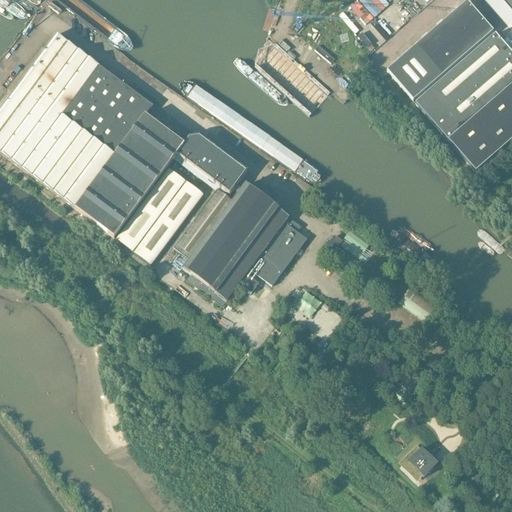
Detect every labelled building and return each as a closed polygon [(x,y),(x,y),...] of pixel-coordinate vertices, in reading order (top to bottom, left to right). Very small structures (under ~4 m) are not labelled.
[(511,0),(498,0),(511,15),(511,0)] [(466,3),(416,47),(442,77),(492,33),(466,3)] [(414,105),(475,174),(511,141),(511,55),(500,41),(494,35),(487,42),(414,105)] [(0,111),(0,154),(114,240),(173,160),(216,192),(197,218),(196,218),(173,250),(189,262),(182,271),(190,277),(186,282),(222,308),(249,271),(272,288),(306,241),(293,231),(296,226),(288,219),(245,187),(233,203),(226,197),(228,195),(229,196),(246,173),(199,138),(189,139),(183,146),(145,118),(151,110),(153,108),(56,36),(0,111)] [(331,96),(267,38),(247,61),(311,118),(331,96)] [(386,72),(412,102),(442,77),(416,47),(386,72)] [(353,227),(341,243),(339,246),(365,265),(379,247),(353,227)] [(332,255),(339,246),(341,243),(334,238),(325,250),(332,255)] [(251,295),(258,285),(247,277),(244,282),(242,281),(241,283),(242,284),(240,287),(251,295)] [(401,280),(386,301),(429,331),(444,309),(401,280)] [(409,393),(424,372),(414,365),(399,386),(409,393)] [(412,436),(391,457),(398,464),(399,464),(419,483),(427,474),(428,474),(429,474),(433,471),(432,469),(436,465),(430,459),(432,457),(433,456),(432,456),(429,453),(430,451),(415,437),(412,436)]
